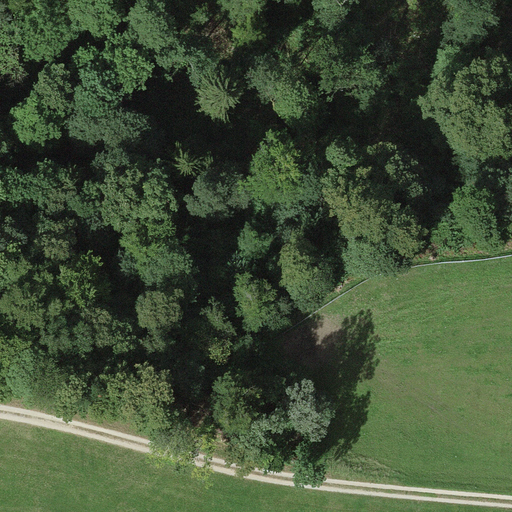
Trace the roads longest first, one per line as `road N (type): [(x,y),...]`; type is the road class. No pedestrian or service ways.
road 1 (track): [(0,412),(209,466),(511,503)]
road 2 (track): [(0,108),(196,98),(242,87),(301,92),(353,75)]
